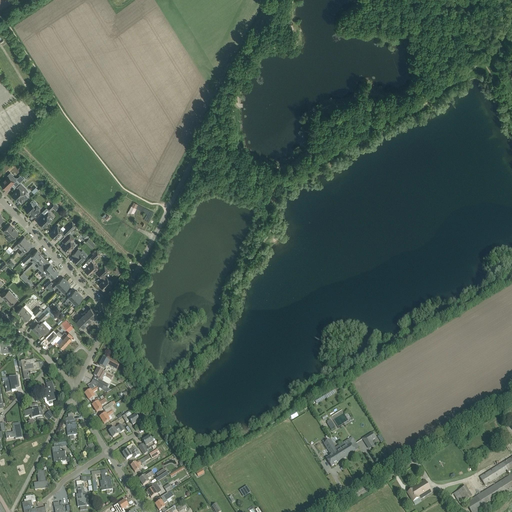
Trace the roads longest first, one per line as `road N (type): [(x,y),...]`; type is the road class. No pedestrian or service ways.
road 1 (unclassified): [(114,317),(275,0)]
road 2 (tertiary): [(329,511),(511,397)]
road 3 (residential): [(114,317),(0,199)]
road 4 (residential): [(10,511),(73,398)]
